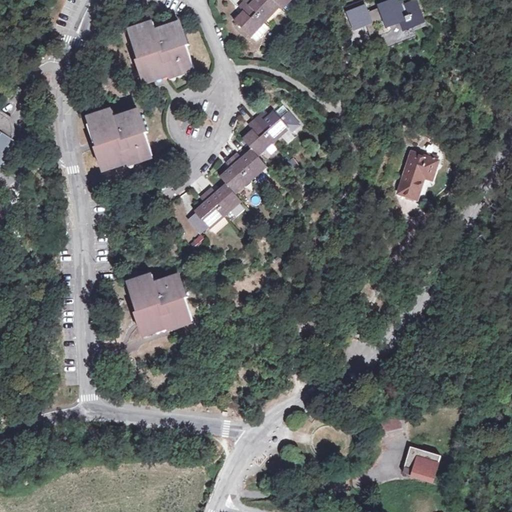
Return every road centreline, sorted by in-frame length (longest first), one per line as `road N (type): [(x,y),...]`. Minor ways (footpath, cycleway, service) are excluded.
road 1 (residential): [(252,436),(348,373),(422,305),(468,219),(511,108)]
road 2 (residential): [(86,411),(87,213),(66,134),(65,95),(91,0)]
road 3 (track): [(225,72),(264,67),(312,89),(345,118),(357,143),(355,167)]
road 4 (residential): [(86,411),(252,436)]
